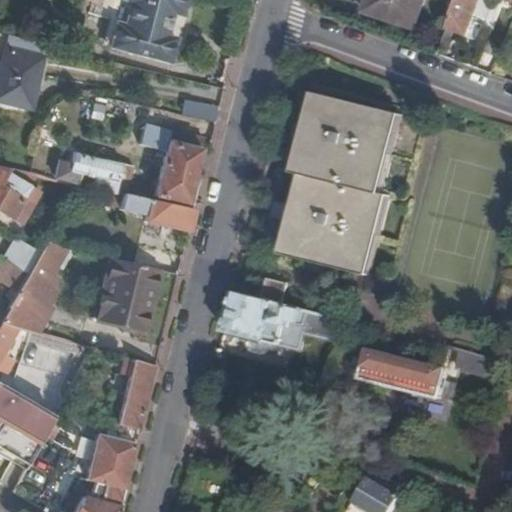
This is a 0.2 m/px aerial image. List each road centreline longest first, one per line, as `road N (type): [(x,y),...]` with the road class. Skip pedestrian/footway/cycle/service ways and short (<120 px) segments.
road 1 (residential): [(149,511),(271,14)]
road 2 (residential): [(511,100),(271,14)]
